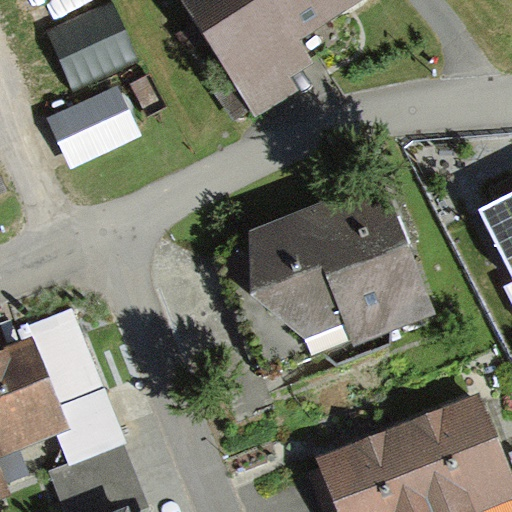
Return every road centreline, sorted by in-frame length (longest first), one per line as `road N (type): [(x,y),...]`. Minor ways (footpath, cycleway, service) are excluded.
road 1 (residential): [(109,220),(292,136),(429,105),(511,104)]
road 2 (residential): [(109,220),(218,511)]
road 3 (residential): [(0,280),(109,220)]
